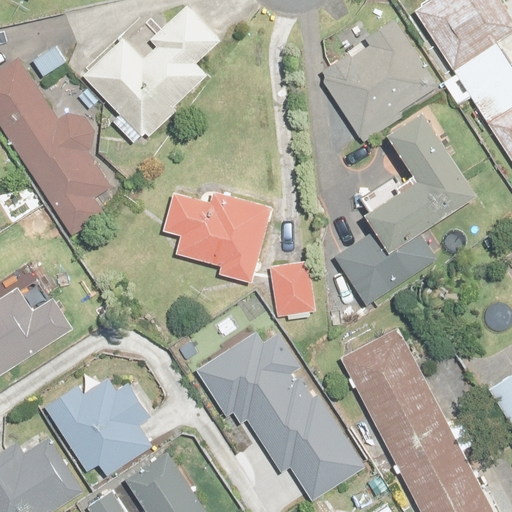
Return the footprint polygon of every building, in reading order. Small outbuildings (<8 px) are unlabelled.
[(511,35),(511,13),(503,0),(443,0),(420,16),(511,158),(511,63),(499,44),(511,35)] [(223,41),(191,7),(155,40),(161,46),(145,61),(127,41),(87,77),(124,116),(117,122),(140,147),(178,112),(175,108),(209,76),(198,64),(223,41)] [(437,92),(395,24),(367,41),(370,47),(324,74),(362,137),(437,92)] [(49,98),(22,58),(0,72),(0,124),(73,233),(103,213),(95,201),(115,187),(97,160),(111,151),(67,86),(49,98)] [(394,252),(423,235),(421,233),(481,196),(429,112),(392,134),(419,177),(395,191),(391,185),(363,202),(381,231),(394,252)] [(218,198),(178,188),(167,231),(183,235),(178,254),(223,265),(220,274),(256,284),(277,205),(220,190),(218,198)] [(394,252),(381,231),(340,256),(369,304),(439,261),(423,235),(394,252)] [(319,314),(311,262),(273,268),(282,320),(319,314)] [(36,312),(21,288),(0,301),(0,378),(78,329),(58,298),(36,312)] [(493,511),(402,331),(345,360),(422,511),(493,511)] [(367,467),(300,369),(302,368),(279,335),(274,338),(262,347),(255,337),(200,375),(237,427),(249,419),(287,474),(291,470),(314,504),(367,467)] [(511,376),(493,388),(511,417),(511,376)] [(156,445),(147,431),(144,426),(157,418),(136,384),(116,396),(109,380),(85,395),(82,390),(50,409),(88,471),(102,463),(109,474),(156,445)] [(54,511),(83,494),(46,434),(0,463),(0,511),(54,511)] [(210,511),(174,453),(130,481),(149,511),(210,511)] [(132,511),(121,492),(91,509),(93,511),(132,511)]
